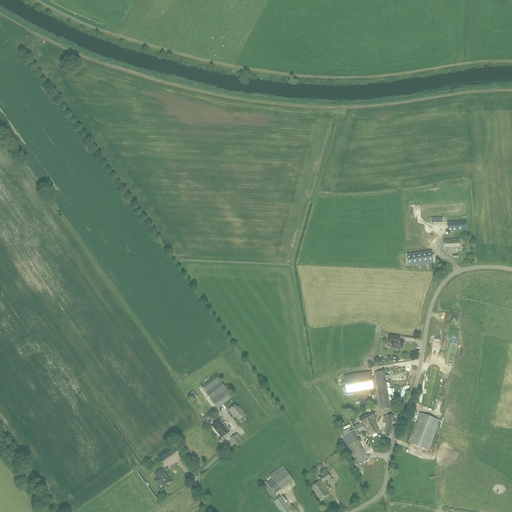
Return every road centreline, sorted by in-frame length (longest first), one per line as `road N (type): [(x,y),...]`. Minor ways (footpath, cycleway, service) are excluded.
road 1 (track): [(0,13),(93,59),(234,98),(356,106),(511,90)]
road 2 (unclassified): [(351,511),(384,487),(437,291),(464,269),(511,269)]
